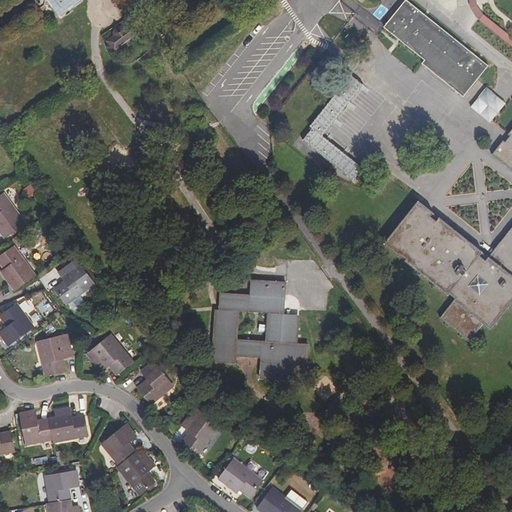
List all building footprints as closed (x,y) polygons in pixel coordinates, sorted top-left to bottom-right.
[(48,0),(60,16),(68,9),(80,0),(48,0)] [(438,46),(478,80),(489,66),(407,0),(385,28),(425,60),(438,46)] [(133,23),(108,41),(120,58),(145,39),(133,23)] [(438,46),(425,60),(467,93),(478,80),(438,46)] [(467,93),(425,60),(423,63),(464,96),(467,93)] [(358,179),(367,165),(325,137),(354,93),(342,85),(304,143),(358,179)] [(472,106),(492,123),(508,103),(488,87),(472,106)] [(400,253),(402,252),(406,255),(407,258),(454,296),(440,315),(468,338),(482,321),(490,326),(511,297),(511,131),(494,153),(511,166),(511,226),(486,258),(480,253),(482,248),(442,217),(439,220),(432,215),(434,212),(434,210),(419,198),(386,241),(400,253)] [(25,189),(29,197),(38,192),(33,184),(25,189)] [(26,224),(6,195),(0,198),(0,229),(7,239),(26,224)] [(37,276),(17,248),(0,259),(0,260),(5,267),(7,265),(9,269),(4,272),(17,291),(37,276)] [(95,285),(78,262),(61,274),(69,286),(65,288),(61,286),(56,290),(68,305),(95,285)] [(302,262),(286,262),(286,270),(302,270),(302,262)] [(321,279),(321,271),(312,271),(312,262),(303,262),(304,280),(321,279)] [(309,309),(326,310),(328,282),(319,282),(319,283),(300,281),(299,296),(313,298),(313,290),(319,291),(318,302),(310,301),(309,309)] [(212,363),(235,364),(236,357),(261,358),(260,374),(260,378),(294,380),(296,364),(307,365),(309,347),(297,346),(299,321),(284,319),(286,285),(252,283),(252,295),(223,294),(221,305),(224,306),(223,314),(216,313),(212,363)] [(156,306),(157,315),(172,313),(170,303),(156,306)] [(34,327),(20,306),(3,318),(6,323),(11,322),(12,325),(2,334),(9,345),(34,327)] [(172,313),(157,315),(158,323),(173,321),(172,313)] [(130,317),(126,320),(130,326),(135,323),(130,317)] [(134,364),(113,337),(89,355),(101,372),(111,365),(113,368),(113,371),(117,377),(134,364)] [(73,358),(68,338),(40,344),(47,377),(66,373),(65,366),(61,364),(61,361),(73,358)] [(174,389),(157,366),(145,376),(151,385),(147,387),(145,387),(141,389),(152,405),(174,389)] [(219,428),(196,412),(184,429),(193,436),(191,441),(187,440),(184,445),(200,457),(219,428)] [(59,420),(51,421),(56,442),(56,445),(89,439),(86,420),(79,421),(79,424),(73,425),(71,413),(58,415),(59,420)] [(56,442),(51,421),(42,422),(43,427),(38,427),(35,415),(21,416),(27,445),(56,442)] [(104,446),(120,469),(136,456),(128,447),(136,440),(128,430),(104,446)] [(0,455),(14,454),(11,434),(4,435),(4,438),(0,438),(0,455)] [(142,462),(136,456),(120,469),(117,471),(138,497),(153,486),(146,479),(155,470),(146,459),(142,462)] [(263,485),(236,464),(221,484),(239,498),(243,493),(246,496),(245,497),(251,502),(263,485)] [(47,480),(50,507),(69,504),(67,492),(77,490),(75,476),(47,480)] [(296,511),(274,495),(260,511),(296,511)]
